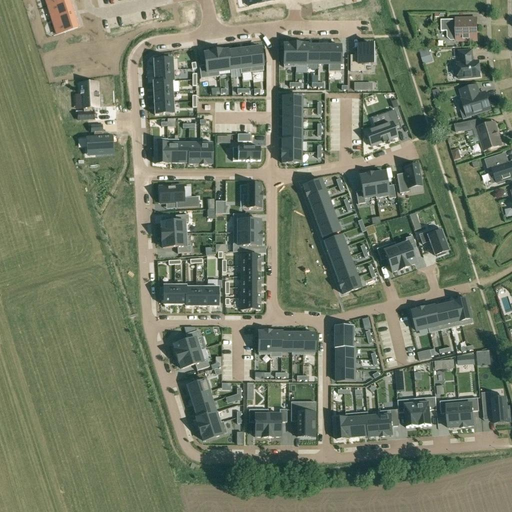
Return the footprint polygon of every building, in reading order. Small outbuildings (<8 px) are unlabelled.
[(73,15),(69,1),(48,7),(52,21),(73,15)] [(77,29),(73,15),(52,21),(57,35),(77,29)] [(456,42),(477,41),(477,18),(456,19),(456,20),(441,20),(441,32),(447,31),(447,38),(450,41),(456,41),(456,42)] [(283,55),(283,66),(295,66),(295,45),(289,45),(283,45),(283,55)] [(295,45),(295,66),(307,66),(307,46),(307,45),(301,45),(295,45)] [(350,56),(350,72),(365,72),(365,65),(372,65),(372,61),(374,61),(374,53),(372,53),(372,45),(358,45),(358,53),(354,53),(354,56),(350,56)] [(307,46),(307,66),(318,66),(318,46),(307,46)] [(318,46),(318,66),(328,66),(328,46),(318,46)] [(328,66),(328,68),(340,68),(340,73),(347,73),(347,60),(340,60),(340,46),(328,46),(328,66)] [(260,48),(249,49),(251,68),(251,71),(263,69),(263,67),(262,57),(260,48)] [(419,50),(421,59),(431,56),(428,48),(419,50)] [(249,49),(238,51),(240,70),(251,68),(249,49)] [(221,51),(215,52),(218,73),(230,71),(227,52),(227,51),(222,52),(221,51)] [(238,51),(227,52),(230,71),(240,70),(238,51)] [(458,64),(459,79),(480,77),(479,62),(473,63),(472,51),(459,52),(460,64),(458,64)] [(205,66),(199,67),(200,80),(208,79),(207,74),(218,73),(215,52),(209,53),(204,54),(205,66)] [(172,60),(153,61),(154,72),(173,71),(172,60)] [(173,71),(154,72),(155,83),(172,82),(174,82),(173,71)] [(155,83),(152,83),(153,94),(172,93),(172,82),(155,83)] [(83,113),(78,113),(78,121),(93,120),(93,112),(92,112),(92,108),(98,108),(97,98),(98,98),(98,97),(97,98),(97,94),(98,94),(97,94),(96,84),(80,85),(80,93),(80,95),(82,95),(83,113)] [(354,84),(354,92),(363,92),(363,84),(354,84)] [(490,109),(485,93),(479,95),(478,92),(479,92),(477,85),(460,91),(463,100),(462,101),(465,111),(461,112),(463,120),(471,118),(470,116),(490,109)] [(432,91),(434,99),(441,98),(438,89),(432,91)] [(172,93),(153,94),(154,105),(173,104),(172,93)] [(282,98),(282,109),(301,109),(301,98),(282,98)] [(391,103),(393,109),(399,107),(397,100),(391,103)] [(173,104),(154,105),(155,116),(174,115),(173,104)] [(282,109),(282,120),(301,120),(301,109),(282,109)] [(375,128),(365,132),(371,147),(397,137),(393,126),(399,123),(394,111),(389,113),(392,122),(384,125),(383,123),(374,126),(375,128)] [(282,120),(282,131),(301,131),(301,120),(282,120)] [(453,125),(454,132),(470,129),(469,122),(453,125)] [(483,142),(481,143),(483,152),(500,147),(496,134),(498,134),(495,123),(473,130),(475,137),(481,135),(483,142)] [(95,137),(88,137),(88,151),(95,150),(95,155),(113,154),(112,136),(101,136),(101,132),(102,132),(102,125),(90,125),(91,133),(94,133),(95,137)] [(282,131),(282,141),(301,141),(301,131),(282,131)] [(282,141),(282,152),(301,152),(301,141),(282,141)] [(154,144),(154,165),(167,165),(167,145),(167,144),(154,144)] [(167,145),(167,165),(177,165),(178,145),(167,145)] [(178,145),(177,165),(188,165),(188,145),(178,145)] [(188,165),(188,167),(200,167),(200,165),(200,145),(188,145),(188,165)] [(200,165),(200,167),(211,167),(211,145),(200,145),(200,165)] [(237,148),(237,161),(260,161),(260,148),(237,148)] [(282,152),(282,163),(301,163),(301,152),(282,152)] [(502,155),(485,160),(488,171),(493,169),(497,183),(511,178),(511,162),(507,164),(506,161),(504,161),(502,155)] [(406,177),(397,179),(400,194),(409,193),(409,189),(422,187),(418,166),(404,168),(405,174),(406,177)] [(384,173),(372,175),(376,197),(387,195),(388,200),(395,199),(393,186),(387,187),(384,173)] [(362,191),(356,192),(358,205),(365,204),(364,199),(376,197),(372,175),(372,174),(366,175),(366,176),(359,177),(362,191)] [(303,187),(305,192),(304,192),(305,198),(307,198),(325,191),(321,180),(303,187)] [(183,186),(159,188),(160,204),(166,204),(166,210),(199,208),(198,198),(184,198),(183,186)] [(242,195),(242,209),(260,209),(260,201),(261,201),(261,194),(260,194),(260,186),(247,186),(247,195),(242,195)] [(325,191),(307,198),(311,208),(329,201),(325,191)] [(329,201),(311,208),(314,218),(332,211),(329,201)] [(332,211),(314,218),(318,228),(336,221),(332,211)] [(232,215),(232,234),(260,234),(260,221),(245,221),(245,215),(232,215)] [(161,231),(161,236),(187,235),(186,223),(189,223),(188,216),(175,216),(176,223),(161,224),(161,231)] [(336,221),(318,228),(322,239),(340,232),(336,221)] [(439,228),(419,236),(422,245),(430,242),(435,256),(448,251),(439,228)] [(232,234),(232,253),(245,253),(245,246),(260,246),(260,240),(261,240),(261,234),(260,234),(232,234)] [(187,235),(161,236),(161,242),(162,242),(162,249),(177,248),(177,254),(190,254),(190,246),(187,246),(187,235)] [(342,237),(324,243),(327,254),(345,247),(342,237)] [(406,241),(395,245),(404,270),(409,268),(409,267),(415,265),(410,251),(416,249),(412,237),(405,239),(406,241)] [(394,243),(376,250),(381,262),(387,260),(392,273),(398,271),(404,270),(395,245),(394,243)] [(345,247),(327,254),(331,264),(349,258),(345,247)] [(240,256),(240,267),(259,267),(259,256),(240,256)] [(349,258),(331,264),(335,274),(353,268),(349,258)] [(240,267),(240,278),(259,278),(259,267),(240,267)] [(353,268),(335,274),(339,284),(357,278),(353,268)] [(240,278),(240,289),(259,289),(259,278),(240,278)] [(339,284),(338,285),(340,290),(341,290),(343,295),(361,288),(357,278),(339,284)] [(163,287),(163,306),(174,306),(174,287),(163,287)] [(174,287),(174,306),(185,306),(185,289),(185,287),(174,287)] [(185,306),(185,308),(196,308),(196,289),(185,289),(185,306)] [(196,289),(196,308),(207,308),(207,289),(196,289)] [(207,289),(207,308),(218,308),(218,289),(207,289)] [(240,289),(240,300),(259,300),(259,289),(240,289)] [(240,300),(240,311),(259,311),(259,300),(240,300)] [(456,302),(456,303),(462,326),(462,327),(473,324),(467,300),(456,302)] [(456,303),(446,306),(451,329),(462,326),(456,303)] [(446,306),(435,308),(441,331),(451,329),(446,306)] [(425,309),(424,309),(425,311),(429,329),(430,334),(441,331),(435,308),(435,307),(425,309)] [(418,311),(412,312),(417,332),(429,329),(425,311),(424,309),(418,310),(418,311)] [(355,327),(335,327),(335,338),(355,338),(355,327)] [(187,341),(173,346),(175,352),(175,353),(177,358),(201,350),(198,339),(200,338),(198,331),(185,335),(187,341)] [(258,333),(258,356),(270,356),(270,332),(264,332),(264,333),(258,333)] [(270,332),(270,356),(270,358),(281,358),(281,353),(281,334),(281,333),(270,333),(270,332)] [(281,334),(281,353),(292,353),(292,334),(281,334)] [(292,334),(292,353),(292,356),(302,356),(302,334),(292,334)] [(302,334),(302,356),(314,356),(315,334),(302,334)] [(355,338),(335,338),(335,350),(337,350),(346,350),(346,349),(355,349),(355,338)] [(346,350),(337,350),(337,360),(356,360),(356,349),(355,349),(346,349),(346,350)] [(201,350),(177,358),(178,363),(179,363),(181,370),(195,365),(197,371),(209,367),(207,361),(205,361),(201,350)] [(473,356),(457,357),(458,365),(474,364),(473,356)] [(356,360),(337,360),(337,371),(356,371),(356,360)] [(356,371),(337,371),(337,382),(356,382),(356,371)] [(207,380),(187,387),(191,398),(209,393),(211,392),(207,380)] [(436,387),(437,396),(444,395),(444,386),(436,387)] [(209,393),(191,398),(194,409),(212,403),(209,393)] [(492,393),(482,394),(484,417),(494,416),(494,420),(494,424),(510,423),(509,408),(507,408),(506,399),(492,400),(492,393)] [(428,399),(417,400),(419,428),(431,427),(430,411),(437,411),(436,398),(428,399)] [(478,399),(459,401),(461,428),(461,429),(467,428),(467,427),(474,427),(472,412),(479,412),(478,399)] [(405,401),(398,401),(399,414),(405,414),(407,429),(419,428),(417,400),(405,401)] [(459,401),(440,402),(441,415),(447,415),(449,429),(461,428),(459,401)] [(212,403),(194,409),(197,419),(215,413),(212,403)] [(291,417),(291,422),(297,422),(297,438),(314,438),(314,417),(315,417),(315,409),(297,409),(297,417),(291,417)] [(248,410),(248,423),(255,423),(255,438),(262,438),(262,439),(268,439),(268,415),(268,410),(248,410)] [(268,415),(268,439),(273,439),(273,438),(280,438),(280,423),(287,423),(287,410),(279,410),(279,415),(268,415)] [(197,419),(195,419),(199,431),(221,423),(218,412),(215,413),(197,419)] [(391,416),(379,417),(381,437),(393,436),(391,416)] [(379,417),(368,418),(370,437),(370,438),(381,437),(379,417)] [(368,418),(357,419),(359,438),(370,437),(368,418)] [(347,419),(335,420),(336,440),(348,439),(347,420),(347,419)] [(357,419),(347,420),(348,439),(359,438),(357,419)] [(221,423),(199,431),(202,442),(227,434),(223,423),(221,423)]
